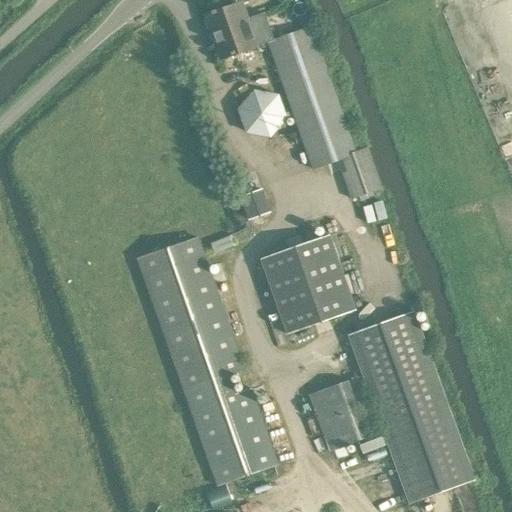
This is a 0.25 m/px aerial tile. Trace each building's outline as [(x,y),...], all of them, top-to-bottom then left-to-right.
[(352,198),(383,188),(369,148),(357,152),(334,87),(326,66),(313,27),(282,38),(272,11),(254,17),(255,20),(250,22),(243,3),(206,16),(221,60),(258,46),(269,43),(313,169),(339,160),(352,198)] [(238,110),(246,133),(271,138),(288,118),(279,95),(254,90),(238,110)] [(261,191),(242,198),(250,220),(269,213),(261,191)] [(262,260),(288,335),(356,310),(330,236),(262,260)] [(139,259),(219,485),(280,464),(253,388),(236,394),(230,375),(246,370),(200,237),(139,259)] [(411,503),(476,480),(415,312),(351,336),(411,503)] [(349,381),(310,395),(331,452),(370,437),(349,381)]
